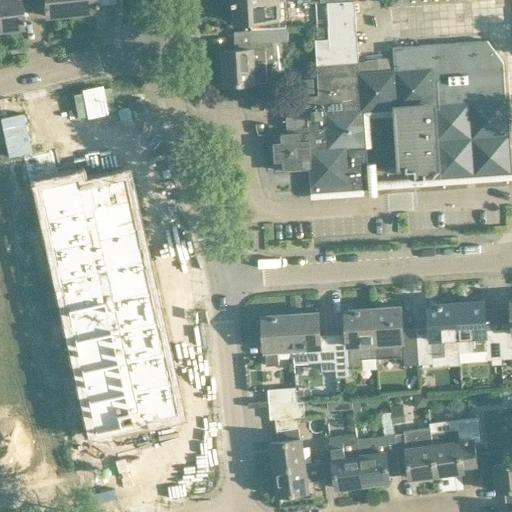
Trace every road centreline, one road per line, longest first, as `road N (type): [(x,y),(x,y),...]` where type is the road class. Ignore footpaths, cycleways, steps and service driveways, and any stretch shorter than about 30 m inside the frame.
road 1 (residential): [(218,276),(511,254)]
road 2 (residential): [(218,276),(158,45)]
road 3 (residential): [(238,505),(218,276)]
road 4 (residential): [(0,83),(158,45)]
